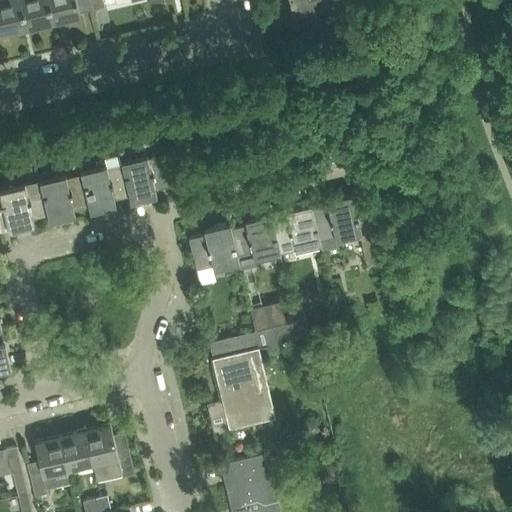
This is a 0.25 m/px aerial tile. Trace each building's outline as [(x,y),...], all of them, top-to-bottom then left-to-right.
[(0,0),(0,29),(24,24),(18,0),(0,0)] [(46,0),(18,0),(24,24),(51,18),(46,0)] [(78,11),(91,8),(89,0),(46,0),(51,18),(77,12),(79,12),(78,11)] [(292,5),(294,16),(327,8),(329,15),(343,12),(339,0),(289,0),(290,6),(292,5)] [(148,152),(122,158),(123,162),(124,162),(132,192),(131,193),(132,198),(151,194),(156,193),(155,187),(157,186),(172,183),(162,142),(161,143),(164,152),(148,156),(148,152)] [(106,163),(82,169),(83,172),(90,202),(91,208),(110,204),(116,203),(114,197),(115,196),(131,193),(132,192),(124,162),(123,162),(121,162),(119,154),(104,157),(106,163)] [(67,172),(41,178),(42,182),(43,182),(49,212),(49,213),(50,218),(69,214),(75,212),(73,206),(74,206),(90,202),(83,172),(68,176),(67,172)] [(0,187),(0,209),(4,208),(9,228),(28,224),(34,222),(32,216),(34,216),(49,213),(49,212),(43,182),(42,182),(27,186),(26,182),(0,188),(0,187)] [(335,200),(313,206),(312,206),(319,236),(320,236),(320,239),(322,245),(337,241),(336,236),(361,230),(361,229),(377,225),(368,188),(352,191),(352,190),(333,194),(335,200)] [(294,210),(272,215),(271,215),(279,246),(294,242),(295,245),(320,239),(320,236),(319,236),(312,206),(313,206),(311,200),(293,204),(294,210)] [(253,220),(231,225),(238,256),(237,256),(238,260),(240,265),(256,262),(254,255),(280,249),(279,246),(271,215),(272,215),(271,210),(252,214),(253,220)] [(198,233),(189,235),(196,266),(213,262),(214,266),(233,261),(238,260),(237,256),(238,256),(233,233),(231,225),(230,219),(211,224),(203,226),(205,231),(198,233)] [(289,298),(251,307),(256,327),(294,319),(289,298)] [(222,397),(207,400),(214,428),(233,424),(234,428),(249,425),(248,420),(269,415),(264,392),(258,393),(247,348),(257,345),(267,343),(274,350),(287,338),(310,333),(306,316),(294,319),(256,327),(253,328),(229,334),(210,338),(214,354),(212,354),(222,397)] [(0,368),(11,365),(6,347),(5,340),(0,341),(0,368)] [(85,425),(84,425),(92,460),(93,460),(97,480),(99,480),(98,478),(110,475),(111,472),(121,469),(122,474),(135,471),(129,446),(117,449),(111,422),(86,428),(85,425)] [(83,428),(61,433),(68,466),(92,460),(84,425),(82,426),(83,428)] [(68,466),(61,433),(34,439),(40,465),(28,469),(34,494),(47,491),(45,487),(71,481),(68,466)] [(13,470),(18,494),(27,491),(16,444),(4,447),(9,471),(13,470)] [(0,473),(9,471),(4,447),(0,447),(0,473)] [(281,511),(266,450),(241,456),(221,461),(233,508),(237,507),(238,511),(281,511)] [(27,491),(18,494),(22,509),(31,507),(27,491)] [(108,493),(96,496),(99,511),(100,511),(104,511),(112,509),(108,493)] [(99,511),(96,496),(83,499),(85,511),(99,511)]
